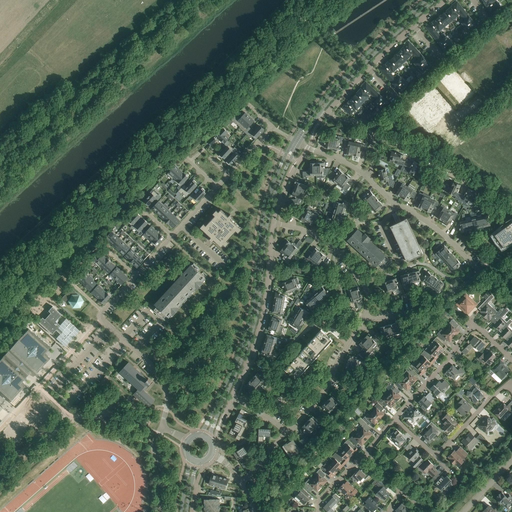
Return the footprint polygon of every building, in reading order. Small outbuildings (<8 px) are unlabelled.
[(494,0),(486,6),(491,13),(499,7),(494,0)] [(457,2),(450,7),(457,16),(457,15),(460,13),(465,19),(468,17),(457,2)] [(446,11),(453,20),(454,20),(453,19),(457,16),(450,7),(448,10),(446,11)] [(446,11),(442,15),(449,24),(453,20),(446,11)] [(442,15),(437,19),(444,27),(449,24),(442,15)] [(469,18),(462,23),(465,27),(463,28),(464,29),(472,22),(469,18)] [(435,19),(433,22),(440,31),(444,27),(437,19),(436,20),(435,19)] [(433,22),(426,27),(438,41),(441,39),(436,32),(439,29),(440,31),(433,22)] [(472,22),(464,29),(467,33),(476,25),(472,22)] [(447,35),(439,42),(442,46),(450,39),(447,35)] [(450,39),(442,46),(445,50),(449,47),(451,49),(456,46),(450,39)] [(409,42),(403,48),(410,56),(410,55),(409,55),(412,52),(418,59),(421,56),(409,42)] [(400,51),(399,52),(406,60),(407,60),(406,59),(410,56),(403,48),(400,50),(400,51)] [(395,56),(403,65),(403,64),(406,60),(399,52),(395,56)] [(395,56),(390,60),(399,69),(403,65),(395,56)] [(422,57),(414,64),(418,68),(417,69),(426,61),(422,57)] [(388,61),(386,63),(393,71),(397,67),(399,69),(390,60),(389,62),(388,61)] [(426,61),(417,69),(423,75),(429,70),(427,67),(430,65),(426,61)] [(386,63),(380,69),(393,83),(396,80),(390,73),(392,71),(393,71),(386,63)] [(402,76),(393,84),(397,87),(405,80),(402,76)] [(409,83),(408,84),(410,87),(417,80),(415,78),(409,83)] [(405,80),(397,87),(400,91),(409,83),(405,80)] [(366,83),(360,89),(368,95),(370,93),(376,99),(379,95),(366,83)] [(358,92),(357,93),(365,101),(369,97),(368,95),(360,89),(358,91),(358,92)] [(357,93),(353,98),(361,105),(365,101),(357,93)] [(380,96),(373,104),(377,107),(376,108),(384,100),(380,96)] [(351,99),(349,101),(357,108),(360,105),(361,106),(361,105),(353,98),(351,99)] [(384,100),(376,108),(380,112),(388,103),(384,100)] [(349,101),(343,108),(350,114),(356,108),(356,109),(357,108),(349,101)] [(236,124),(240,127),(250,117),(245,113),(240,119),(236,115),(231,120),(236,124)] [(254,121),(250,117),(240,127),(239,128),(247,134),(251,129),(249,127),(254,121)] [(452,121),(441,129),(447,138),(457,131),(452,125),(454,123),(452,121)] [(251,135),(255,139),(264,130),(259,126),(254,132),(251,129),(247,134),(249,137),(251,135)] [(213,138),(208,142),(211,145),(216,141),(216,140),(218,138),(224,143),(228,138),(231,135),(226,131),(224,128),(221,131),(220,131),(216,135),(214,138),(213,138)] [(325,142),(324,147),(331,149),(334,137),(328,136),(326,143),(325,142)] [(337,152),(339,143),(342,144),(344,137),(338,136),(337,138),(334,137),(331,149),(333,149),(333,151),(337,152)] [(352,155),(355,143),(348,141),(348,140),(344,139),(343,147),(347,148),(346,155),(350,156),(350,155),(352,155)] [(225,158),(230,152),(233,149),(229,145),(230,143),(228,141),(223,146),(226,148),(220,154),(219,156),(222,158),(223,157),(225,158)] [(364,152),(366,145),(355,143),(352,155),(360,157),(361,151),(364,152)] [(233,149),(230,152),(233,155),(227,160),(227,161),(226,162),(229,165),(230,163),(232,165),(240,155),(236,151),(237,150),(235,147),(233,149)] [(402,161),(403,155),(396,154),(396,152),(392,151),(390,159),(398,161),(397,165),(403,166),(404,165),(405,161),(402,161)] [(415,176),(421,165),(414,161),(410,168),(404,165),(403,166),(400,170),(407,174),(408,172),(415,176)] [(306,176),(316,175),(316,163),(314,163),(314,162),(310,162),(310,169),(309,169),(309,172),(303,172),(303,176),(306,176)] [(327,175),(330,168),(324,168),(324,163),(316,163),(316,175),(317,175),(317,178),(325,178),(325,175),(327,175)] [(167,174),(171,178),(180,170),(175,166),(167,174)] [(387,176),(385,169),(378,171),(379,175),(380,175),(382,182),(388,181),(389,185),(392,187),(396,181),(392,180),(391,175),(387,176)] [(171,178),(176,182),(184,173),(180,170),(171,178)] [(337,184),(345,175),(339,170),(336,174),(333,172),(331,171),(330,175),(331,175),(329,177),(337,184)] [(184,173),(176,182),(179,186),(177,188),(180,190),(184,185),(187,181),(186,180),(188,177),(184,173)] [(347,183),(351,177),(347,175),(347,176),(345,175),(337,184),(346,191),(350,186),(347,183)] [(183,193),(187,196),(197,185),(195,184),(197,183),(194,180),(192,181),(187,187),(184,185),(180,190),(178,191),(181,194),(183,193)] [(401,197),(408,187),(398,181),(395,186),(399,189),(395,195),(398,197),(399,196),(401,197)] [(458,192),(462,185),(454,181),(451,188),(449,187),(447,192),(449,193),(456,196),(455,199),(459,200),(461,194),(458,192)] [(305,193),(307,186),(295,182),(293,187),(295,188),(294,189),(305,193)] [(413,198),(417,193),(408,187),(401,197),(407,201),(410,197),(413,198)] [(197,203),(205,193),(204,192),(205,190),(202,188),(201,189),(195,195),(193,193),(188,198),(191,200),(192,199),(197,203)] [(458,200),(457,201),(468,207),(470,203),(471,203),(474,204),(476,200),(473,199),(476,191),(468,188),(465,195),(461,194),(459,200),(458,200)] [(291,199),(291,203),(297,203),(300,204),(302,199),(302,200),(305,193),(294,189),(292,195),(296,197),(295,199),(291,199)] [(154,199),(157,202),(161,197),(159,194),(158,195),(154,191),(144,201),(149,205),(154,199)] [(368,195),(364,199),(368,203),(375,197),(370,191),(367,193),(368,195)] [(424,209),(429,198),(430,196),(423,193),(423,194),(420,192),(416,200),(420,202),(417,208),(421,210),(422,208),(424,209)] [(379,201),(375,197),(368,203),(371,208),(379,201)] [(436,209),(439,203),(429,198),(424,209),(431,213),(433,208),(436,209)] [(152,208),(157,212),(164,204),(159,200),(152,208)] [(383,206),(379,201),(371,208),(375,212),(383,206)] [(345,211),(347,204),(343,202),(342,204),(337,202),(335,208),(345,211)] [(164,204),(157,212),(161,216),(167,209),(169,207),(165,203),(164,204)] [(443,221),(449,210),(444,207),(445,206),(442,204),(438,210),(441,211),(437,218),(443,221)] [(307,222),(314,209),(308,206),(300,221),(304,223),(305,221),(307,222)] [(343,216),(345,211),(335,208),(333,207),(331,213),(343,216)] [(172,213),(167,209),(161,216),(165,220),(172,213)] [(215,216),(202,229),(209,236),(211,237),(209,239),(212,242),(214,240),(216,242),(222,247),(224,245),(225,246),(226,247),(227,245),(229,243),(228,242),(227,241),(240,227),(231,219),(233,217),(230,214),(228,216),(221,209),(219,212),(216,210),(213,214),(214,215),(215,216)] [(317,217),(320,218),(323,212),(320,210),(319,212),(314,209),(307,222),(314,226),(316,222),(314,221),(317,217)] [(454,220),(458,214),(455,212),(455,213),(449,210),(443,221),(444,222),(443,223),(447,226),(452,218),(454,220)] [(140,216),(136,212),(127,222),(132,226),(130,227),(133,230),(134,228),(138,225),(135,222),(140,216)] [(341,222),(343,216),(331,213),(328,212),(326,212),(325,217),(341,222)] [(474,212),(470,213),(470,216),(471,220),(473,229),(479,228),(476,215),(475,215),(474,212)] [(490,225),(487,212),(482,213),(485,227),(490,225)] [(172,213),(165,220),(169,224),(176,217),(176,216),(172,213)] [(482,213),(476,215),(479,228),(485,227),(482,213)] [(169,224),(174,228),(182,219),(177,215),(176,216),(176,217),(169,224)] [(503,224),(490,235),(495,243),(502,251),(511,244),(511,217),(508,220),(509,222),(504,226),(503,224)] [(406,218),(390,226),(407,261),(423,254),(406,218)] [(143,219),(138,225),(134,228),(139,232),(137,234),(140,236),(145,231),(142,229),(148,223),(143,219)] [(468,231),(466,221),(460,222),(461,228),(459,229),(460,232),(468,231)] [(147,239),(149,237),(155,230),(151,226),(143,235),(147,239)] [(348,240),(376,266),(377,264),(381,267),(387,260),(384,257),(386,255),(369,240),(370,238),(365,234),(364,235),(358,229),(348,240)] [(153,241),(160,234),(155,230),(149,237),(153,241)] [(115,233),(113,231),(106,238),(109,242),(115,235),(116,235),(117,234),(115,233)] [(164,238),(160,234),(153,241),(151,243),(156,247),(164,238)] [(115,235),(109,242),(113,245),(119,238),(116,235),(115,235)] [(116,248),(123,240),(120,237),(119,238),(113,245),(116,248)] [(120,251),(127,244),(123,240),(116,248),(120,251)] [(286,244),(284,246),(294,254),(303,243),(299,240),(296,245),(293,243),(292,244),(287,240),(284,244),(286,244)] [(131,247),(127,244),(120,251),(124,255),(131,247)] [(438,251),(435,254),(439,259),(440,258),(449,250),(444,246),(443,247),(440,244),(436,248),(438,251)] [(284,246),(280,252),(284,256),(282,258),(287,262),(294,254),(284,246)] [(308,250),(304,255),(313,262),(320,252),(318,251),(319,250),(316,247),(312,253),(308,250)] [(129,260),(136,253),(131,249),(125,256),(129,260)] [(444,262),(452,254),(449,250),(440,258),(444,262)] [(320,252),(313,262),(321,268),(326,263),(323,261),(326,257),(320,252)] [(133,263),(139,256),(136,253),(129,260),(133,263)] [(99,254),(92,261),(95,263),(99,267),(101,265),(100,265),(107,258),(103,254),(101,256),(99,254)] [(449,265),(456,258),(452,254),(444,262),(448,266),(449,265)] [(133,263),(137,267),(144,260),(139,256),(133,263)] [(101,265),(104,269),(111,262),(107,258),(100,265),(101,265)] [(454,271),(461,264),(456,258),(449,265),(454,271)] [(115,266),(111,262),(104,269),(103,270),(108,274),(115,266)] [(178,307),(196,287),(198,288),(203,282),(201,281),(205,277),(191,265),(155,304),(157,306),(154,309),(164,318),(167,315),(169,316),(172,313),(174,314),(179,308),(178,307)] [(111,274),(110,275),(113,279),(114,278),(114,277),(121,271),(117,268),(111,274)] [(88,276),(90,275),(90,274),(86,270),(84,269),(79,275),(80,276),(78,279),(82,283),(88,276)] [(124,274),(121,271),(114,277),(114,278),(117,282),(124,274)] [(420,281),(418,275),(420,274),(419,271),(412,273),(415,285),(415,282),(420,281)] [(434,277),(428,272),(425,276),(426,277),(423,281),(428,285),(427,285),(427,286),(434,277)] [(415,285),(412,273),(406,274),(410,286),(415,285)] [(117,282),(121,285),(128,278),(124,274),(117,282)] [(410,286),(406,274),(400,276),(404,288),(405,288),(410,286)] [(88,276),(82,283),(86,286),(92,280),(94,278),(90,275),(88,276)] [(439,280),(434,277),(427,286),(432,289),(439,280)] [(298,289),(296,284),(299,283),(297,278),(294,279),(294,278),(289,281),(293,291),(298,289)] [(398,289),(396,283),(398,283),(396,278),(389,281),(393,291),(398,289)] [(96,283),(92,280),(86,286),(90,290),(96,283)] [(432,289),(430,292),(431,295),(432,295),(434,296),(434,297),(438,295),(437,292),(443,283),(439,280),(432,289)] [(293,291),(289,281),(281,284),(283,287),(284,286),(287,293),(293,291)] [(393,291),(389,281),(383,283),(384,283),(382,284),(383,288),(385,287),(387,294),(393,291)] [(103,289),(104,288),(99,284),(92,292),(96,296),(102,289),(103,289)] [(322,286),(317,290),(325,299),(331,294),(328,290),(326,291),(322,286)] [(360,293),(358,287),(357,287),(357,286),(353,287),(354,288),(348,290),(350,296),(360,293)] [(82,301),(79,295),(74,291),(75,291),(71,288),(61,299),(65,302),(67,299),(69,301),(73,307),(79,307),(82,301)] [(32,316),(52,294),(46,289),(26,311),(32,316)] [(106,293),(106,292),(103,289),(102,289),(96,296),(100,299),(106,293)] [(317,290),(313,294),(321,303),(325,299),(317,290)] [(100,299),(104,303),(112,295),(108,291),(106,292),(106,293),(100,299)] [(486,300),(491,294),(488,291),(483,296),(486,300)] [(284,302),(285,296),(280,295),(280,293),(275,293),(274,300),(284,302)] [(312,293),(308,297),(316,306),(321,303),(313,294),(312,293)] [(360,293),(350,296),(352,303),(356,302),(357,306),(359,305),(360,310),(360,309),(361,309),(363,304),(362,300),(360,293)] [(494,297),(492,294),(491,294),(486,300),(478,308),(480,310),(480,311),(483,314),(482,315),(484,316),(493,308),(488,303),(494,297)] [(457,304),(457,305),(466,313),(468,313),(476,305),(473,301),(466,295),(457,304)] [(308,297),(304,301),(312,310),(316,306),(308,297)] [(41,316),(37,321),(52,334),(57,327),(62,331),(56,338),(65,346),(79,331),(66,318),(61,323),(55,318),(60,313),(52,305),(48,310),(49,311),(43,317),(41,316)] [(282,315),(283,308),(273,306),(272,312),(272,313),(277,314),(277,313),(278,313),(278,315),(282,315)] [(299,307),(296,312),(306,318),(309,313),(299,307)] [(492,322),(506,308),(503,311),(500,309),(497,312),(493,308),(484,316),(486,318),(486,317),(490,320),(492,322)] [(499,330),(510,319),(507,322),(502,318),(508,310),(506,308),(492,322),(496,325),(495,327),(499,330)] [(295,312),(292,317),(294,318),(303,323),(306,318),(296,312),(295,312)] [(280,326),(282,320),(278,319),(279,317),(273,316),(273,317),(272,317),(270,322),(280,326)] [(294,318),(290,325),(299,330),(303,323),(294,318)] [(511,320),(510,319),(499,330),(502,334),(501,335),(505,339),(511,331),(511,329),(508,326),(511,321),(511,320)] [(458,325),(455,322),(452,320),(447,325),(450,327),(447,329),(454,336),(455,335),(456,336),(459,332),(456,329),(457,328),(456,328),(458,325)] [(281,333),(283,327),(280,326),(270,322),(268,330),(271,331),(270,334),(273,334),(275,331),(281,333)] [(401,333),(398,322),(393,324),(396,335),(401,333)] [(396,335),(393,324),(387,326),(390,336),(396,335)] [(390,336),(387,326),(380,328),(381,332),(383,332),(384,338),(390,336)] [(50,347),(28,329),(0,359),(0,394),(9,402),(23,387),(24,385),(24,384),(22,381),(24,379),(28,375),(28,374),(33,376),(50,358),(45,353),(50,347)] [(436,334),(440,338),(444,341),(446,339),(447,339),(450,341),(454,338),(453,337),(454,336),(447,329),(444,332),(441,329),(436,334)] [(314,359),(332,340),(321,330),(303,350),(314,359)] [(382,341),(375,335),(373,337),(368,334),(363,339),(374,349),(382,341)] [(277,344),(279,338),(267,335),(265,341),(276,344),(277,344)] [(436,337),(430,344),(432,347),(440,353),(441,352),(442,353),(445,349),(440,345),(443,343),(439,340),(436,337)] [(478,340),(475,337),(472,340),(473,341),(469,345),(462,351),(465,354),(474,345),(479,351),(485,344),(482,341),(481,342),(479,340),(478,340)] [(374,349),(363,339),(362,341),(361,340),(358,343),(363,348),(360,351),(367,357),(374,349)] [(274,349),(276,344),(265,341),(263,346),(274,349)] [(430,344),(423,351),(429,357),(432,355),(436,359),(439,356),(438,355),(440,353),(432,347),(430,344)] [(273,355),(274,349),(263,346),(261,353),(265,354),(265,353),(273,355)] [(296,379),(314,359),(303,350),(285,369),(296,379)] [(423,351),(419,356),(422,358),(419,361),(427,368),(428,366),(429,367),(432,364),(427,359),(429,357),(423,351)] [(490,365),(491,365),(494,361),(492,360),(495,356),(490,351),(486,355),(484,353),(478,358),(483,363),(486,361),(490,365)] [(360,367),(363,358),(358,354),(356,357),(350,355),(347,362),(357,366),(360,367)] [(458,359),(456,362),(463,368),(465,365),(458,359)] [(500,359),(497,363),(490,370),(494,373),(492,375),(492,376),(494,378),(495,378),(497,376),(500,379),(503,377),(504,378),(508,374),(507,374),(508,373),(507,373),(510,370),(506,368),(503,365),(504,363),(500,359)] [(425,369),(427,368),(419,361),(417,363),(414,361),(410,366),(421,376),(426,370),(425,369)] [(147,380),(129,362),(120,372),(139,389),(134,394),(149,407),(154,400),(143,390),(151,382),(148,379),(147,380)] [(346,371),(344,374),(354,377),(355,373),(357,366),(347,362),(346,368),(346,371)] [(465,372),(464,371),(460,368),(458,371),(452,365),(445,373),(448,377),(450,375),(455,379),(459,375),(461,376),(465,372)] [(405,373),(402,376),(404,378),(411,384),(412,383),(413,384),(417,380),(414,377),(414,376),(416,374),(412,370),(410,368),(405,373)] [(266,380),(258,373),(253,378),(261,386),(266,380)] [(484,396),(483,395),(480,391),(480,392),(479,391),(480,390),(479,389),(475,384),(477,382),(471,377),(468,380),(476,387),(475,388),(474,388),(473,389),(472,391),(472,392),(467,391),(467,396),(471,397),(471,398),(472,400),(473,401),(474,403),(475,404),(478,401),(478,400),(479,399),(479,400),(484,396)] [(261,386),(253,378),(248,383),(249,383),(247,385),(250,388),(252,386),(257,390),(259,388),(262,390),(263,388),(262,388),(263,387),(261,386)] [(395,384),(398,386),(401,390),(403,387),(404,388),(405,387),(408,390),(411,386),(410,385),(411,384),(404,378),(402,380),(400,379),(395,384)] [(449,385),(448,384),(444,380),(442,383),(439,381),(435,386),(434,385),(430,389),(437,395),(443,388),(445,390),(449,385)] [(400,391),(396,388),(394,385),(389,390),(391,392),(388,395),(395,402),(396,400),(397,401),(401,398),(398,395),(398,394),(398,393),(400,391)] [(435,397),(433,396),(429,392),(425,397),(424,396),(418,402),(422,406),(421,407),(424,410),(431,403),(430,402),(435,397)] [(394,403),(395,402),(388,395),(386,398),(384,396),(379,401),(385,407),(387,405),(388,405),(389,404),(392,407),(395,403),(394,403)] [(338,404),(334,400),(335,399),(332,396),(331,397),(327,401),(334,408),(338,404)] [(468,411),(472,407),(468,403),(468,404),(468,403),(467,403),(462,399),(457,404),(460,407),(457,409),(461,413),(460,414),(462,416),(463,416),(464,416),(467,412),(467,413),(468,412),(468,411)] [(330,413),(334,409),(334,408),(327,401),(321,407),(324,409),(325,408),(330,413)] [(384,409),(380,405),(378,403),(373,408),(375,410),(372,412),(379,419),(380,418),(381,419),(385,415),(382,412),(382,411),(384,409)] [(493,412),(500,419),(508,411),(510,413),(511,410),(511,407),(509,404),(506,407),(503,403),(497,409),(497,408),(493,412)] [(245,411),(241,409),(235,422),(246,428),(249,421),(242,417),(245,411)] [(410,411),(404,417),(407,420),(411,423),(414,420),(416,423),(423,415),(422,414),(420,412),(417,409),(414,411),(413,411),(412,409),(410,411)] [(378,420),(379,419),(372,412),(370,415),(368,413),(363,418),(369,424),(371,422),(372,423),(373,422),(376,425),(379,421),(378,420)] [(447,413),(442,419),(445,421),(443,423),(445,425),(446,426),(443,429),(444,430),(448,433),(453,427),(453,426),(454,425),(455,425),(457,423),(454,420),(447,413)] [(314,429),(320,423),(313,417),(311,418),(307,422),(314,429)] [(481,421),(477,425),(481,429),(483,432),(484,431),(485,432),(485,431),(486,432),(487,432),(489,430),(489,431),(490,431),(496,424),(495,423),(497,421),(494,417),(491,419),(489,417),(485,421),(484,420),(482,422),(481,421)] [(371,428),(368,424),(361,418),(358,421),(362,425),(360,428),(362,430),(359,433),(366,439),(367,438),(368,439),(371,435),(368,432),(369,432),(368,431),(371,428)] [(239,440),(246,428),(235,422),(231,428),(239,432),(235,438),(239,440)] [(307,422),(302,428),(304,430),(303,431),(305,433),(308,431),(312,434),(316,430),(314,429),(307,422)] [(442,432),(436,426),(431,422),(426,427),(429,430),(427,431),(426,431),(425,433),(423,436),(429,441),(436,434),(438,436),(442,432)] [(270,436),(271,429),(259,428),(258,441),(263,441),(264,436),(270,436)] [(403,438),(401,436),(402,435),(396,430),(394,432),(393,431),(391,434),(392,435),(391,436),(391,435),(390,436),(390,437),(389,438),(394,443),(395,442),(398,445),(398,446),(399,448),(406,440),(403,438)] [(354,434),(350,439),(352,441),(356,445),(358,442),(359,443),(360,442),(363,445),(366,441),(365,440),(366,439),(359,433),(357,431),(354,434)] [(485,439),(483,438),(479,434),(476,438),(470,433),(462,442),(469,449),(473,444),(474,445),(478,441),(481,443),(485,439)] [(290,442),(284,445),(291,457),(292,457),(299,452),(301,451),(300,451),(301,451),(300,450),(299,448),(298,448),(293,440),(292,439),(292,440),(290,442),(290,441),(289,441),(290,442)] [(308,443),(303,439),(300,440),(305,447),(308,443)] [(354,445),(350,442),(347,439),(343,444),(346,446),(343,449),(351,456),(352,454),(353,455),(358,450),(353,445),(354,445)] [(248,453),(243,446),(233,453),(238,459),(248,453)] [(423,460),(419,456),(420,455),(421,456),(421,455),(416,450),(417,449),(414,447),(406,455),(414,462),(411,465),(415,468),(423,460)] [(468,454),(460,447),(456,451),(455,450),(448,457),(450,460),(450,461),(454,465),(455,464),(458,468),(465,460),(464,459),(468,454)] [(334,454),(345,464),(350,458),(349,457),(351,456),(343,449),(341,452),(338,449),(334,454)] [(330,463),(338,470),(339,468),(340,469),(345,464),(334,454),(330,458),(333,461),(330,463)] [(417,467),(417,468),(422,473),(425,470),(427,472),(433,477),(437,473),(438,472),(433,468),(431,467),(433,465),(428,460),(425,463),(422,461),(417,467)] [(328,473),(332,478),(337,472),(336,471),(338,470),(330,463),(328,466),(325,463),(321,468),(327,474),(328,473)] [(365,480),(366,478),(370,474),(363,468),(361,471),(360,470),(356,473),(357,473),(356,474),(355,473),(351,477),(353,479),(352,480),(355,482),(356,481),(357,483),(359,480),(360,481),(363,478),(365,480)] [(326,475),(322,472),(320,469),(315,474),(317,476),(314,479),(321,485),(322,484),(323,485),(327,482),(324,479),(324,478),(324,477),(326,475)] [(211,477),(209,484),(213,485),(213,486),(215,487),(215,486),(217,487),(220,476),(220,477),(216,476),(216,475),(214,474),(214,475),(212,474),(211,477)] [(220,476),(217,487),(219,487),(219,488),(221,488),(225,489),(228,480),(228,479),(227,479),(227,478),(224,478),(222,477),(220,476)] [(435,484),(440,489),(442,490),(444,488),(447,492),(451,488),(450,487),(453,484),(450,481),(451,480),(450,479),(449,480),(446,477),(445,478),(442,476),(435,484)] [(320,486),(321,485),(314,479),(312,482),(309,479),(304,484),(311,491),(313,489),(314,489),(315,488),(318,491),(321,487),(320,486)] [(341,486),(338,489),(341,493),(344,495),(346,493),(351,497),(353,495),(354,495),(358,491),(355,489),(350,485),(348,487),(345,484),(344,484),(344,485),(344,486),(343,486),(342,486),(342,485),(342,486),(341,486)] [(300,486),(298,489),(300,491),(294,498),(299,502),(300,501),(304,504),(307,501),(308,502),(312,497),(300,486)] [(384,500),(390,494),(383,487),(376,494),(379,498),(380,497),(384,500)] [(102,495),(107,500),(110,497),(106,492),(102,495)] [(501,492),(496,498),(500,502),(500,503),(500,504),(501,504),(502,504),(505,507),(506,508),(511,501),(511,498),(509,495),(507,498),(501,492)] [(370,511),(372,511),(377,507),(375,505),(377,502),(370,496),(366,501),(367,502),(365,505),(370,510),(369,511),(370,511)] [(324,508),(327,511),(333,511),(335,511),(331,508),(337,501),(333,497),(325,506),(326,507),(324,508)]
